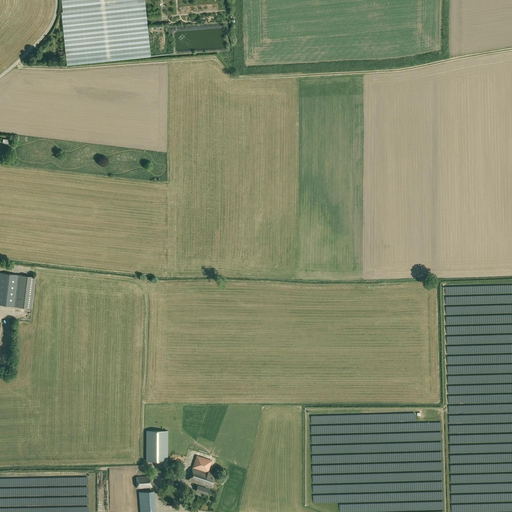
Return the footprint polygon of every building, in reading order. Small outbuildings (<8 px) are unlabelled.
[(61,0),(63,13),(61,13),(62,20),(67,65),(151,57),(147,20),(145,4),(144,0),(61,0)] [(0,272),(0,304),(31,308),(35,277),(0,272)] [(146,430),(146,461),(168,461),(168,431),(146,430)] [(212,461),(197,456),(188,480),(206,486),(205,488),(198,486),(196,490),(207,494),(209,489),(206,488),(207,486),(212,487),(217,474),(208,471),(212,461)] [(151,476),(136,476),(137,489),(152,487),(151,476)] [(155,511),(154,490),(139,492),(140,511),(155,511)]
